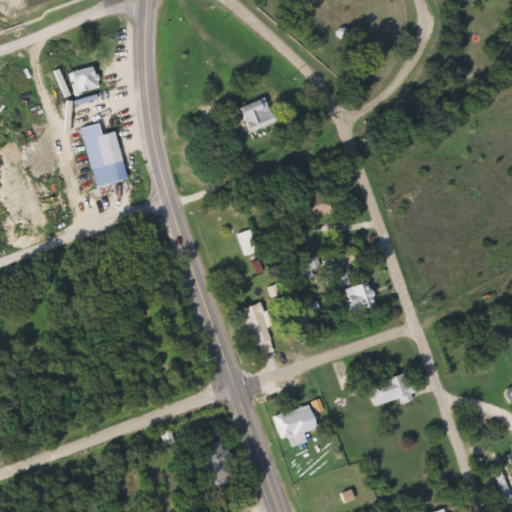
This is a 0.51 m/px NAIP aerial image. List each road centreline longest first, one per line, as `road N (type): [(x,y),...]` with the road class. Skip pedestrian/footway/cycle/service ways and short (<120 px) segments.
road 1 (residential): [(483,511),(347,113),(312,68),(232,0)]
road 2 (primary): [(280,511),(151,147),(141,89),(142,0)]
road 3 (residential): [(0,477),(419,323)]
road 4 (residential): [(0,248),(324,143),(358,139)]
road 5 (residential): [(414,0),(422,21),(412,41),(388,77),(343,108)]
road 6 (residential): [(0,43),(125,0)]
